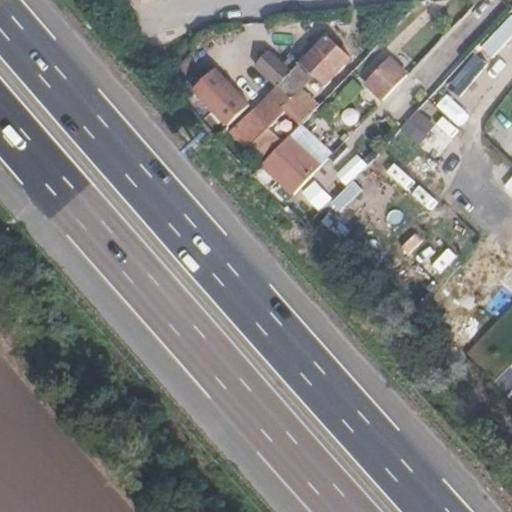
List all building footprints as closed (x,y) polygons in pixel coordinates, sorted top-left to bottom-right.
[(511,52),(511,18),(504,10),(438,81),(466,105),(511,52)] [(349,57),(324,32),(311,46),(336,68),(337,69),(349,57)] [(245,45),(233,33),(210,57),(221,68),(245,45)] [(301,57),(307,63),(313,70),(316,67),(327,78),(336,68),(311,46),(301,57)] [(406,70),(387,51),(376,62),(385,71),(390,76),(396,81),(406,70)] [(307,63),(301,57),(285,73),(291,78),(307,63)] [(390,76),(385,71),(370,87),(375,92),(390,76)] [(291,78),(285,73),(276,82),(307,112),(316,103),(291,78)] [(245,114),(215,85),(203,97),(233,127),(245,114)] [(401,131),(420,145),(437,123),(418,109),(401,131)] [(313,169),(281,139),(260,161),(267,166),(292,191),(313,169)] [(409,191),(429,173),(414,158),(395,175),(409,191)] [(267,166),(260,161),(256,165),(262,171),(267,166)] [(365,199),(378,181),(368,174),(356,193),(365,199)] [(496,295),(473,318),(482,327),(505,304),(496,295)]
